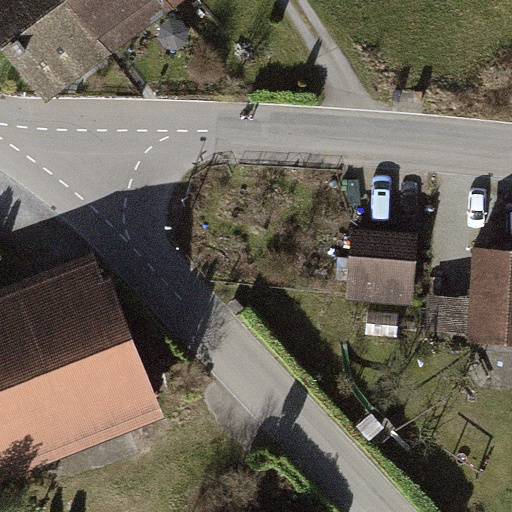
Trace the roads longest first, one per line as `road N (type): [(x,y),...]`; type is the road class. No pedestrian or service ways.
road 1 (residential): [(29,142),(380,511)]
road 2 (residential): [(511,159),(272,132),(29,142)]
road 3 (unknown): [(359,142),(286,0)]
